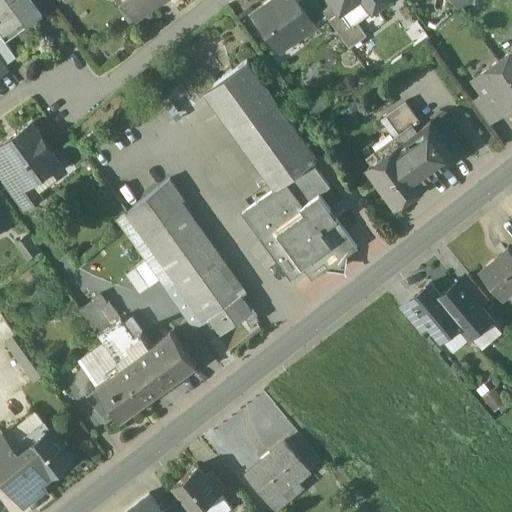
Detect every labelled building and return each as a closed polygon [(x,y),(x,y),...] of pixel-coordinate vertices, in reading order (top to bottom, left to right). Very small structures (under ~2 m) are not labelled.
[(0,0),(0,33),(0,34),(11,26),(14,30),(22,24),(26,29),(35,23),(21,3),(24,0),(0,0)] [(117,0),(119,2),(120,1),(134,21),(164,0),(117,0)] [(292,0),(277,0),(252,18),(279,53),(314,29),(296,5),(292,0)] [(321,14),(311,0),(303,0),(296,5),(314,29),(326,20),(321,14)] [(326,0),(331,6),(339,16),(342,13),(352,26),(355,24),(357,26),(388,3),(385,0),(326,0)] [(451,0),(460,11),(473,0),(451,0)] [(342,13),(339,16),(331,6),(321,14),(326,20),(350,53),(368,41),(357,26),(355,24),(352,26),(342,13)] [(15,61),(1,42),(0,42),(0,61),(5,68),(15,61)] [(511,54),(499,64),(511,81),(511,54)] [(316,162),(246,64),(213,88),(283,185),(291,180),(311,165),(316,162)] [(511,107),(511,81),(499,64),(474,81),(484,96),(500,119),(503,117),(501,115),(511,107)] [(500,119),(484,96),(473,104),(490,127),(500,119)] [(405,103),(386,116),(399,135),(400,136),(412,128),(419,123),(405,103)] [(412,128),(400,136),(399,135),(366,158),(371,165),(367,168),(394,205),(396,203),(399,207),(402,204),(400,201),(402,200),(404,203),(408,200),(406,197),(408,196),(410,199),(414,196),(411,193),(413,192),(415,195),(419,192),(417,189),(418,188),(421,191),(425,188),(423,185),(426,183),(425,182),(458,158),(444,138),(441,140),(429,124),(416,133),(412,128)] [(58,166),(30,128),(0,149),(0,154),(15,175),(26,189),(32,185),(58,166)] [(329,190),(311,165),(291,180),(308,203),(318,196),(319,197),(329,190)] [(26,189),(15,175),(3,183),(24,213),(43,199),(32,185),(26,189)] [(291,180),(283,185),(242,215),(290,281),(308,268),(312,265),(310,261),(346,235),(336,221),(337,221),(319,197),(318,196),(308,203),(291,180)] [(240,296),(183,215),(178,218),(158,190),(125,214),(207,323),(210,320),(209,319),(240,296)] [(346,235),(310,261),(312,265),(308,268),(313,276),(327,266),(343,269),(345,257),(356,249),(346,235)] [(511,251),(509,248),(481,271),(502,297),(511,288),(511,251)] [(49,270),(37,254),(26,262),(38,278),(49,270)] [(145,263),(136,270),(149,288),(158,281),(145,263)] [(136,270),(127,276),(140,294),(149,288),(136,270)] [(487,299),(468,276),(459,284),(458,284),(478,307),(487,299)] [(478,307),(458,284),(459,284),(457,282),(439,297),(438,298),(460,324),(460,325),(470,337),(490,320),(478,307)] [(460,324),(438,298),(439,297),(429,285),(409,302),(410,303),(411,303),(430,326),(441,340),(460,325),(460,324)] [(82,308),(96,332),(121,317),(107,294),(82,308)] [(240,296),(209,319),(210,320),(221,335),(252,312),(240,296)] [(430,326),(411,303),(410,303),(401,311),(420,334),(430,326)] [(153,345),(142,331),(130,340),(116,322),(98,335),(103,343),(121,367),(146,402),(196,365),(172,331),(153,345)] [(103,343),(78,361),(96,385),(121,367),(103,343)] [(121,367),(96,385),(120,420),(146,402),(121,367)] [(35,414),(4,438),(5,439),(14,450),(45,426),(35,414)] [(49,431),(45,426),(14,450),(26,465),(32,461),(46,479),(72,458),(50,430),(49,431)] [(14,450),(5,439),(0,442),(0,474),(20,500),(26,501),(40,490),(41,484),(41,483),(36,477),(26,465),(14,450)] [(284,442),(245,474),(274,510),(300,488),(296,482),(309,472),(284,442)] [(208,480),(197,467),(171,488),(189,511),(197,511),(218,495),(224,490),(213,476),(208,480)] [(161,511),(148,495),(126,511),(161,511)] [(218,495),(197,511),(226,511),(230,509),(218,495)]
